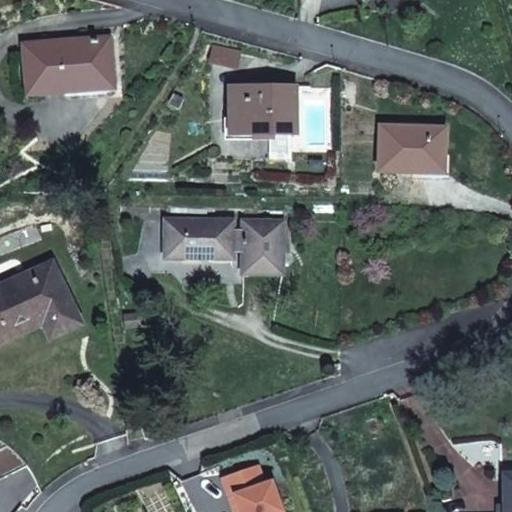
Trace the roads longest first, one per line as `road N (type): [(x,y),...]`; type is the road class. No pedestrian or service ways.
road 1 (residential): [(511,315),(456,353),(77,488),(58,511)]
road 2 (residential): [(160,0),(456,81),(511,125)]
